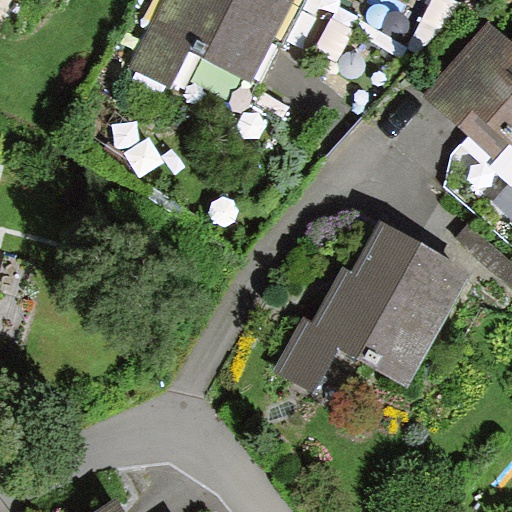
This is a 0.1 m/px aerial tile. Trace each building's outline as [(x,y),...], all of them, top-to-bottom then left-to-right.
[(291,0),(160,0),(128,65),(172,87),(191,51),(251,81),(291,0)] [(496,160),(510,144),(511,145),(511,39),(489,19),(422,96),(496,160)] [(312,389),(337,346),(407,385),(470,273),(381,223),(353,272),(343,266),(314,317),(308,314),(277,370),(312,389)] [(511,259),(471,224),(457,239),(511,286),(511,259)] [(124,511),(116,499),(94,511),(124,511)]
